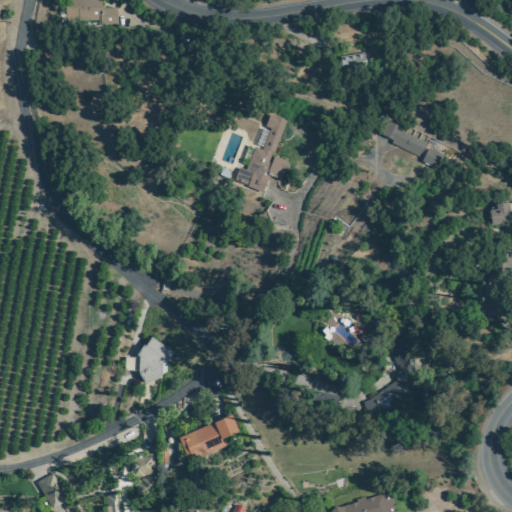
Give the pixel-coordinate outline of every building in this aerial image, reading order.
[(63,0),(65,26),(115,24),(115,8),(100,9),(99,0),(63,0)] [(284,120),(267,115),(263,127),(268,129),(260,150),(252,147),(245,170),(237,168),(233,182),(261,192),(267,175),(281,180),(287,161),(272,156),(284,120)] [(385,124),(378,139),(434,165),(441,151),(385,124)] [(488,207),(489,228),(511,227),(511,206),(488,207)] [(166,344),(146,344),(146,348),(136,347),(136,358),(123,357),(123,371),(141,371),(140,379),(165,380),(166,344)] [(415,395),(404,369),(394,373),(398,383),(365,397),(372,414),(415,395)] [(177,437),(186,461),(226,445),(223,438),(237,433),(230,416),(177,437)] [(130,456),(130,476),(152,476),(152,456),(130,456)] [(35,482),(50,509),(65,500),(50,474),(35,482)] [(118,511),(115,494),(100,497),(102,511),(118,511)]
